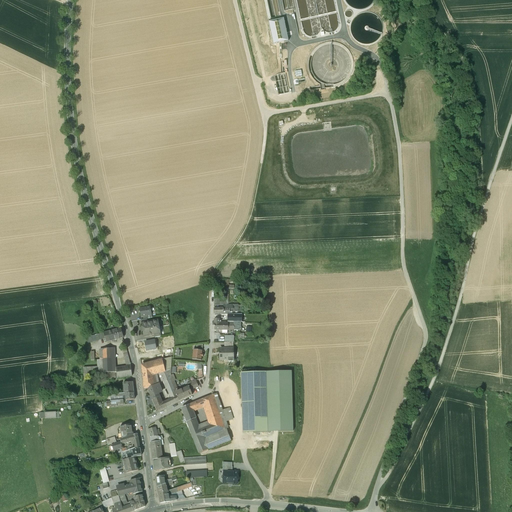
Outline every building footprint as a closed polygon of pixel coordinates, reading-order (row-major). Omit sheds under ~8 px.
[(266,0),(270,18),(280,16),(281,18),(283,17),(282,16),(281,16),(277,0),(266,0)] [(339,24),(337,14),(328,15),(319,17),(310,19),(301,21),(304,32),(305,33),(305,34),(306,34),(306,35),(307,36),(308,36),(309,36),(310,37),(311,37),(312,37),(313,37),(314,37),(315,37),(316,36),(317,35),(318,35),(319,34),(320,33),(320,32),(320,31),(321,30),(321,29),(322,29),(323,30),(323,31),(324,31),(325,32),(326,33),(327,33),(328,33),(329,34),(330,34),(331,34),(332,33),(333,33),(334,33),(335,33),(336,32),(336,31),(337,31),(338,30),(338,29),(339,28),(339,27),(339,26),(339,25),(339,24)] [(283,18),(270,21),(272,32),(270,32),(273,43),(278,42),(277,40),(283,39),(283,41),(288,40),(283,18)] [(285,72),(279,73),(284,94),(291,92),(291,89),(289,87),(285,72)] [(238,305),(230,305),(230,308),(223,308),(223,313),(230,313),(230,314),(238,314),(238,305)] [(141,317),(152,315),(150,307),(139,309),(141,317)] [(230,314),(228,314),(228,315),(229,315),(229,317),(228,317),(228,320),(228,321),(228,322),(240,322),(242,322),(242,314),(238,314),(230,314)] [(229,323),(223,323),(223,322),(221,322),(221,320),(219,320),(219,319),(214,319),(214,323),(214,330),(222,330),(222,333),(227,333),(227,330),(240,330),(240,322),(228,322),(229,323)] [(147,322),(142,323),(143,330),(144,330),(159,327),(157,320),(147,322)] [(159,327),(144,330),(146,336),(155,335),(160,334),(159,327)] [(115,329),(111,331),(114,340),(123,338),(121,328),(117,329),(116,328),(115,328),(115,329)] [(111,331),(104,332),(106,338),(107,342),(114,340),(111,331)] [(104,332),(87,337),(88,343),(106,338),(104,332)] [(154,341),(145,342),(146,351),(156,349),(154,341)] [(131,365),(126,348),(126,347),(125,347),(124,348),(122,348),(127,367),(131,366),(131,365)] [(225,349),(220,349),(220,354),(220,360),(234,360),(233,348),(225,349)] [(111,349),(100,349),(100,359),(98,360),(98,367),(98,373),(116,372),(116,368),(112,368),(111,349)] [(196,350),(194,350),(192,360),(202,361),(202,357),(203,357),(204,355),(202,355),(203,351),(196,350)] [(148,388),(153,386),(153,384),(154,384),(154,383),(153,383),(152,376),(165,372),(162,360),(142,365),(143,378),(144,389),(148,388)] [(127,367),(116,368),(116,372),(117,378),(132,376),(131,366),(127,367)] [(291,371),(266,372),(268,432),(293,431),(291,371)] [(266,372),(241,373),(243,433),(268,432),(266,372)] [(132,382),(123,383),(124,394),(126,393),(134,393),(132,382)] [(159,384),(153,386),(148,388),(152,400),(160,397),(158,393),(162,392),(159,384)] [(192,395),(188,387),(182,390),(183,393),(177,396),(177,397),(179,401),(192,395)] [(210,425),(198,430),(194,419),(187,422),(194,440),(199,453),(231,440),(228,433),(223,428),(224,428),(213,395),(196,402),(198,408),(203,406),(210,425)] [(177,397),(162,403),(160,397),(152,400),(157,411),(179,401),(177,397)] [(192,404),(181,408),(187,422),(194,419),(195,419),(192,410),(194,409),(192,404)] [(132,425),(120,427),(121,433),(122,433),(123,438),(133,435),(132,425)] [(156,427),(149,429),(150,437),(151,442),(159,440),(158,435),(156,427)] [(123,438),(120,439),(121,441),(116,443),(112,444),(114,450),(120,448),(119,445),(122,444),(134,441),(135,448),(140,447),(137,434),(133,435),(123,438)] [(114,437),(106,440),(108,446),(112,444),(116,443),(114,437)] [(160,441),(150,442),(153,460),(162,458),(160,441)] [(140,447),(135,448),(121,452),(123,460),(135,457),(141,455),(140,447)] [(123,460),(123,461),(124,460),(126,466),(124,466),(126,466),(126,469),(125,469),(126,474),(138,471),(135,457),(123,460)] [(162,458),(153,460),(155,471),(162,469),(170,468),(169,457),(162,458)] [(231,463),(223,462),(222,471),(224,471),(231,472),(231,463)] [(110,481),(106,467),(100,468),(103,483),(102,483),(103,488),(108,487),(107,482),(110,481)] [(231,472),(224,471),(223,475),(222,475),(221,476),(221,478),(222,479),(223,479),(223,483),(237,484),(238,472),(231,472)] [(164,476),(156,477),(157,487),(166,484),(164,476)] [(140,478),(130,481),(131,485),(133,492),(133,494),(142,492),(140,481),(140,478)] [(166,484),(157,487),(158,492),(168,491),(167,486),(166,483),(166,484)] [(174,489),(168,491),(168,495),(175,492),(192,486),(191,483),(174,489)] [(131,485),(118,488),(119,496),(133,492),(131,485)] [(168,491),(158,492),(160,503),(166,502),(170,501),(177,500),(176,496),(169,497),(168,495),(168,491)] [(130,501),(131,504),(133,511),(145,507),(143,495),(134,497),(134,499),(130,501)] [(118,496),(111,498),(114,505),(121,503),(118,496)] [(121,503),(114,505),(115,509),(112,510),(112,511),(129,511),(133,511),(131,504),(122,507),(121,503)]
